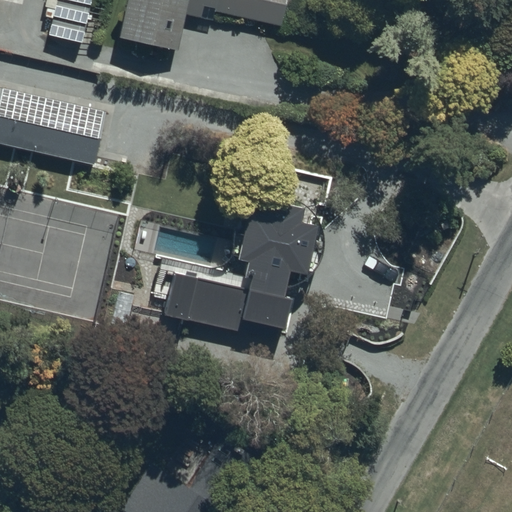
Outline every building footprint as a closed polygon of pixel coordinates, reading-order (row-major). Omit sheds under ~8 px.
[(80,40),(89,0),(46,0),(43,15),(52,17),(48,33),(80,40)] [(124,0),(118,30),(175,43),(183,11),(213,17),(215,8),(280,22),(284,0),(124,0)] [(16,98),(0,94),(0,138),(101,160),(112,112),(78,105),(80,96),(48,89),(46,97),(18,91),(16,98)] [(264,320),(269,255),(237,253),(238,238),(156,231),(151,298),(180,301),(178,320),(249,326),(249,318),(264,320)] [(316,343),(259,330),(250,368),(307,381),(316,343)] [(124,511),(226,511),(219,507),(251,456),(218,435),(187,485),(155,464),(124,511)]
